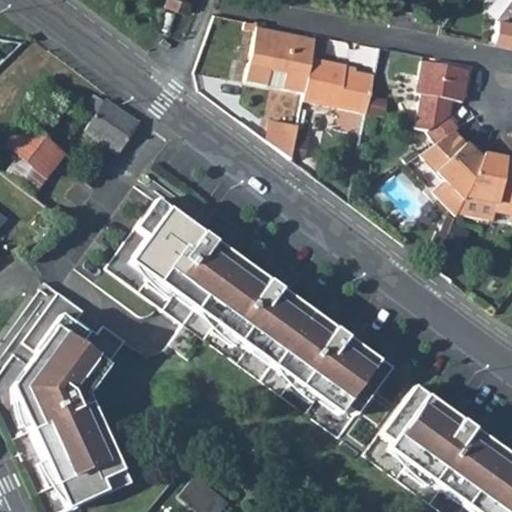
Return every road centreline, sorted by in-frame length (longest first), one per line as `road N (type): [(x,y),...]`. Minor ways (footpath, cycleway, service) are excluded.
road 1 (residential): [(171,115),(511,369)]
road 2 (residential): [(511,63),(226,0)]
road 3 (residential): [(16,0),(171,115)]
road 4 (residential): [(171,115),(52,265)]
